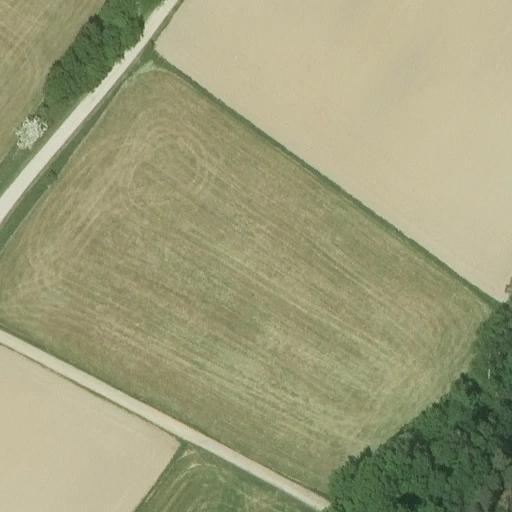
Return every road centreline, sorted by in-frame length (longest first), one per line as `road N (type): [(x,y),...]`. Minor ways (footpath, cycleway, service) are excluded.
road 1 (track): [(0,339),(332,511)]
road 2 (track): [(161,0),(0,217)]
